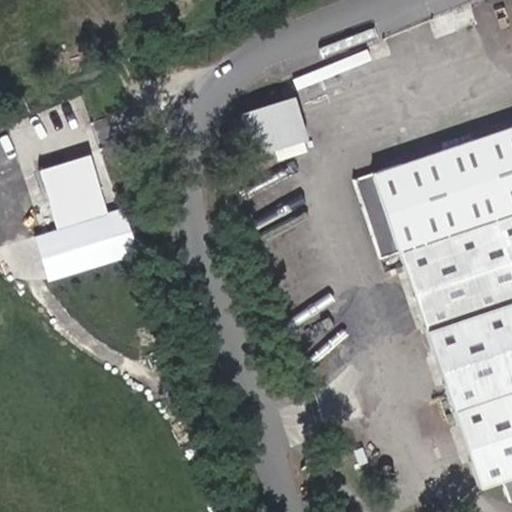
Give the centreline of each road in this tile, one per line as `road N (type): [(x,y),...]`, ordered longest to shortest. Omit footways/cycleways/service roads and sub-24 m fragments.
road 1 (unclassified): [(293,511),(190,220),(174,148),(195,95),(246,51),(372,0)]
road 2 (unknown): [(375,488),(399,486),(417,470),(419,427),(351,234),(342,164),(360,112),(386,90),(503,38)]
road 3 (unknown): [(254,403),(375,488)]
